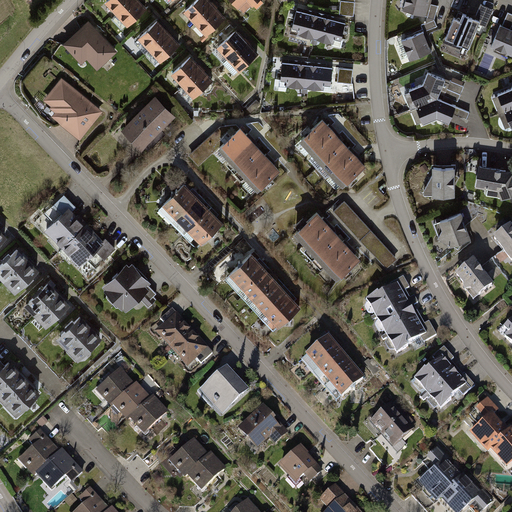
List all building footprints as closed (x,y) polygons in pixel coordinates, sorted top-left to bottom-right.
[(140,0),(118,0),(109,9),(128,28),(148,8),(140,0)] [(208,0),(201,0),(189,13),(214,36),(230,20),(208,0)] [(263,0),(230,0),(230,1),(256,21),(268,4),(263,0)] [(355,0),(343,0),(343,15),(356,15),(355,0)] [(429,0),(403,0),(401,10),(426,16),(429,0)] [(477,16),(489,21),(495,8),(483,3),(477,16)] [(438,5),(432,4),(428,18),(435,19),(438,5)] [(477,20),(457,12),(444,45),(463,53),(477,20)] [(298,13),(291,38),(338,51),(345,26),(298,13)] [(435,20),(422,25),(424,31),(437,26),(435,20)] [(161,25),(142,41),(163,65),(182,49),(161,25)] [(124,58),(92,28),(70,51),(102,81),(124,58)] [(511,32),(499,28),(491,50),(511,58),(511,32)] [(236,32),(220,49),(245,71),(260,54),(236,32)] [(433,48),(427,32),(401,42),(407,58),(433,48)] [(197,62),(178,79),(195,97),(214,79),(197,62)] [(286,66),(285,88),(329,89),(329,67),(286,66)] [(356,75),(342,74),(342,87),(356,87),(356,75)] [(423,86),(408,92),(420,127),(437,120),(448,124),(455,106),(437,99),(445,80),(427,74),(423,86)] [(103,111),(61,78),(41,104),(83,137),(103,111)] [(451,81),(445,95),(458,100),(464,86),(451,81)] [(511,90),(497,96),(510,131),(511,130),(511,90)] [(179,121),(158,103),(130,134),(151,153),(179,121)] [(366,166),(323,119),(300,140),(343,187),(366,166)] [(189,155),(198,165),(218,147),(239,128),(236,125),(220,126),(189,155)] [(280,171),(241,126),(239,128),(218,147),(258,192),(280,171)] [(511,170),(481,166),(477,190),(498,193),(504,202),(511,198),(511,170)] [(433,168),(432,196),(454,197),(455,169),(433,168)] [(228,225),(194,192),(169,217),(203,250),(228,225)] [(89,223),(63,195),(33,220),(60,251),(89,223)] [(345,201),(334,210),(387,269),(397,259),(345,201)] [(361,259),(317,212),(294,233),(338,281),(361,259)] [(460,215),(441,225),(454,249),(473,239),(460,215)] [(115,250),(89,223),(60,251),(86,278),(115,250)] [(511,228),(496,240),(511,262),(511,228)] [(38,268),(17,247),(0,264),(0,278),(13,292),(38,268)] [(307,310),(256,260),(229,288),(280,338),(307,310)] [(106,291),(131,313),(155,285),(130,263),(106,291)] [(474,263),(457,277),(478,301),(494,287),(474,263)] [(70,303),(49,282),(25,307),(45,327),(70,303)] [(436,342),(409,286),(373,304),(401,360),(436,342)] [(194,331),(173,309),(150,329),(171,351),(194,331)] [(102,339),(81,319),(57,343),(77,363),(102,339)] [(511,319),(500,332),(511,344),(511,319)] [(214,354),(194,331),(171,351),(191,374),(214,354)] [(371,386),(334,343),(311,363),(348,406),(371,386)] [(39,392),(8,362),(0,369),(0,400),(15,416),(39,392)] [(470,392),(443,364),(420,386),(447,414),(470,392)] [(201,395),(218,416),(249,391),(231,369),(201,395)] [(136,385),(122,370),(97,394),(111,409),(136,385)] [(152,399),(137,384),(136,385),(113,408),(127,423),(152,399)] [(496,408),(485,396),(475,406),(485,416),(469,432),(505,469),(511,462),(511,432),(492,412),(496,408)] [(146,437),(170,413),(154,397),(152,399),(130,421),(146,437)] [(405,417),(392,402),(370,422),(382,436),(405,417)] [(243,430),(261,450),(286,427),(269,408),(243,430)] [(44,416),(37,423),(42,428),(49,422),(44,416)] [(394,449),(416,430),(405,417),(382,436),(394,449)] [(210,456),(195,440),(170,463),(185,479),(210,456)] [(326,465),(301,442),(282,463),(308,486),(326,465)] [(76,471),(47,444),(27,464),(57,492),(76,471)] [(436,502),(464,475),(439,447),(427,459),(437,469),(434,472),(420,485),(436,502)] [(204,495),(228,471),(212,454),(210,456),(187,478),(204,495)] [(481,493),(464,475),(436,502),(437,503),(445,511),(469,511),(477,505),(483,511),(484,511),(494,502),(483,491),(481,493)] [(73,482),(68,487),(74,492),(78,488),(73,482)] [(73,495),(65,502),(71,507),(78,500),(73,495)] [(115,511),(94,495),(80,511),(115,511)] [(330,511),(354,511),(339,495),(326,507),(330,511)] [(259,511),(249,500),(235,511),(259,511)]
